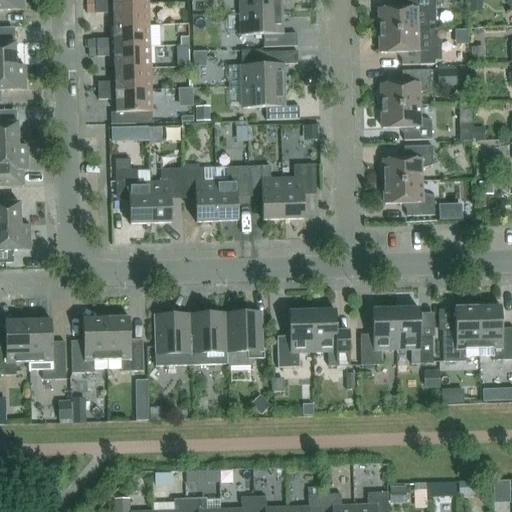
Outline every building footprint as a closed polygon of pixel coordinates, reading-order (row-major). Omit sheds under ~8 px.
[(0,0),(0,11),(23,11),(22,0),(0,0)] [(238,0),(239,15),(281,14),(280,0),(238,0)] [(398,0),(399,9),(378,10),(379,32),(416,31),(416,30),(428,30),(429,30),(429,24),(435,24),(435,8),(427,8),(426,0),(398,0)] [(112,27),(149,26),(148,4),(95,6),(95,15),(112,14),(112,27)] [(282,35),(281,14),(239,15),(240,37),(263,36),(263,48),(296,48),(296,35),(282,35)] [(149,48),(149,26),(112,27),(113,40),(96,40),(96,49),(149,48)] [(416,31),(379,32),(379,54),(401,54),(401,66),(429,65),(434,65),(434,57),(439,52),(439,43),(433,38),(433,30),(428,31),(428,30),(416,30),(416,31)] [(188,37),(180,37),(181,47),(189,46),(188,37)] [(0,67),(15,67),(14,44),(0,44),(0,67)] [(113,57),(114,70),(150,69),(149,48),(96,49),(96,58),(113,57)] [(241,88),(284,87),(283,66),(297,65),(297,52),(263,53),(264,66),(241,66),(241,88)] [(481,57),(471,58),(471,66),(482,65),(481,57)] [(0,104),(1,104),(0,92),(25,91),(24,67),(15,67),(0,67),(0,104)] [(150,69),(114,70),(114,83),(97,84),(97,92),(151,91),(150,69)] [(453,69),(437,70),(437,85),(453,85),(453,69)] [(380,86),(381,108),(418,107),(418,94),(430,91),(429,71),(401,72),(402,85),(380,86)] [(284,108),(284,87),(241,88),(242,110),(265,109),(265,121),(299,120),(298,107),(284,108)] [(111,126),(135,125),(135,113),(151,113),(151,91),(97,92),(98,101),(115,100),(115,114),(110,114),(111,126)] [(484,92),(472,92),(472,104),(484,104),(484,92)] [(210,107),(195,108),(195,123),(211,123),(210,107)] [(418,107),(381,108),(382,130),(403,129),(403,142),(431,141),(431,121),(418,119),(418,107)] [(0,148),(18,148),(18,147),(17,124),(0,124),(0,148)] [(472,126),(460,126),(460,142),(472,142),(472,126)] [(483,128),(473,129),(473,141),(483,140),(483,128)] [(122,129),(108,129),(108,141),(122,141),(122,129)] [(159,129),(148,129),(149,143),(159,143),(159,129)] [(321,152),(320,129),(305,129),(306,153),(321,152)] [(0,184),(3,185),(3,172),(28,171),(27,147),(18,147),(18,148),(0,148),(0,184)] [(382,161),(383,183),(420,182),(420,170),(432,166),(431,147),(403,148),(404,160),(382,161)] [(150,225),(149,184),(137,184),(137,171),(130,171),(129,160),(115,161),(116,197),(128,197),(129,226),(150,225)] [(485,165),(475,165),(476,177),(485,177),(485,165)] [(293,180),(281,180),(283,221),(304,220),(303,192),(315,191),(314,166),(293,167),(293,180)] [(269,167),(248,168),(249,193),(261,193),(262,222),(283,221),(281,180),(270,180),(269,167)] [(227,169),(215,169),(216,223),(237,222),(236,194),(249,193),(248,168),(227,169)] [(216,223),(215,169),(203,169),(181,170),(182,195),(194,195),(195,224),(216,223)] [(170,196),(182,195),(181,170),(160,171),(161,184),(149,184),(150,225),(171,224),(170,196)] [(420,182),(383,183),(384,205),(405,205),(406,217),(434,217),(433,197),(421,194),(420,182)] [(0,228),(20,228),(20,227),(19,204),(0,204),(0,228)] [(440,208),(441,223),(464,223),(464,207),(440,208)] [(0,264),(5,264),(5,254),(5,252),(30,251),(29,227),(20,227),(20,228),(0,228),(0,264)] [(465,359),(479,359),(477,307),(454,308),(455,331),(442,331),(443,363),(466,363),(465,359)] [(511,361),(511,329),(501,329),(501,307),(477,307),(479,359),(492,359),(492,362),(511,361)] [(418,309),(395,310),(396,351),(410,351),(410,366),(432,365),(432,338),(419,338),(418,309)] [(382,351),(396,351),(395,310),(372,310),(373,339),(360,340),(360,367),(383,366),(382,351)] [(335,311),(312,312),(313,353),(327,353),(328,368),(349,367),(349,340),(336,340),(335,311)] [(299,354),(313,353),(312,312),(288,312),(289,341),(276,342),(277,369),(299,369),(299,354)] [(261,314),(225,315),(227,365),(226,365),(227,368),(250,367),(258,359),(263,359),(261,314)] [(225,315),(189,316),(191,366),(226,365),(227,365),(225,315)] [(154,368),(191,366),(189,316),(153,317),(154,356),(154,368)] [(129,318),(105,319),(107,361),(120,360),(120,373),(143,372),(142,340),(129,341),(129,318)] [(108,370),(107,361),(105,319),(82,319),(83,342),(70,342),(71,374),(94,374),(94,371),(108,370)] [(27,321),(28,363),(28,373),(42,372),(43,381),(65,381),(64,343),(51,343),(51,320),(27,321)] [(15,364),(28,363),(27,321),(4,322),(5,344),(0,344),(0,376),(16,376),(15,364)] [(426,389),(438,389),(438,373),(426,373),(426,389)] [(283,379),(272,379),(272,392),(283,392),(283,379)] [(147,381),(136,381),(136,393),(147,393),(147,381)] [(511,389),(498,390),(499,401),(511,400),(511,389)] [(263,399),(255,407),(262,414),(269,406),(263,399)] [(83,400),(72,400),(72,412),(83,412),(83,400)] [(70,401),(58,402),(59,422),(71,421),(70,401)] [(162,408),(149,409),(149,422),(152,422),(163,421),(162,408)] [(219,474),(189,473),(188,484),(218,485),(219,474)] [(509,482),(493,483),(493,493),(509,493),(509,482)] [(456,484),(445,485),(445,498),(457,498),(456,484)] [(473,484),(459,484),(459,496),(473,495),(473,484)] [(406,487),(389,488),(389,499),(407,499),(406,487)] [(367,494),(367,506),(354,507),(353,511),(387,511),(387,494),(367,494)] [(320,504),(320,511),(353,511),(354,507),(340,507),(340,495),(320,496),(320,504)] [(286,509),(286,511),(320,511),(320,504),(320,496),(307,496),(307,504),(309,504),(309,508),(286,509)] [(253,511),(253,498),(240,498),(241,510),(219,511),(253,511)] [(253,498),(253,511),(286,511),(286,509),(266,509),(265,498),(253,498)] [(186,511),(219,511),(219,500),(206,500),(206,499),(186,500),(186,511)] [(114,511),(128,511),(128,500),(114,500),(114,511)] [(186,511),(186,500),(173,500),(173,504),(154,505),(154,511),(186,511)]
